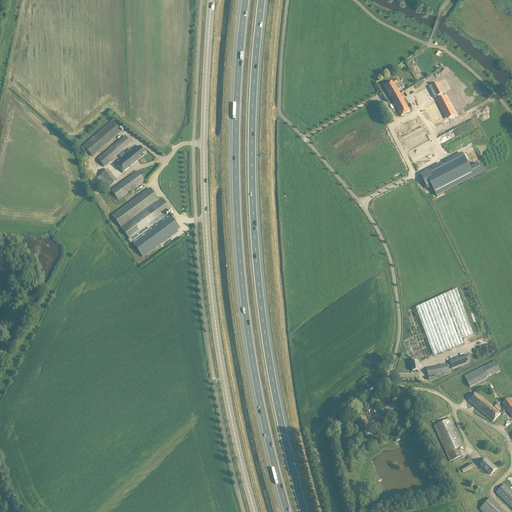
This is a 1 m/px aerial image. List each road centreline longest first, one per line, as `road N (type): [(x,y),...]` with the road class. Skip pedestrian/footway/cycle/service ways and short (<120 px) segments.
road 1 (motorway): [(245,0),(235,112),(238,240),(254,373),(287,511)]
road 2 (motorway): [(305,511),(257,271),(252,118),(261,0)]
road 3 (secondary): [(254,511),(211,302),(203,142),(211,0)]
road 4 (residential): [(383,382),(399,329),(382,241),(304,137)]
road 5 (unknown): [(304,137),(374,97),(397,117),(421,115),(437,158),(358,201)]
road 6 (residential): [(336,511),(311,435),(383,382)]
road 7 (unclassified): [(511,442),(444,397),(383,382)]
